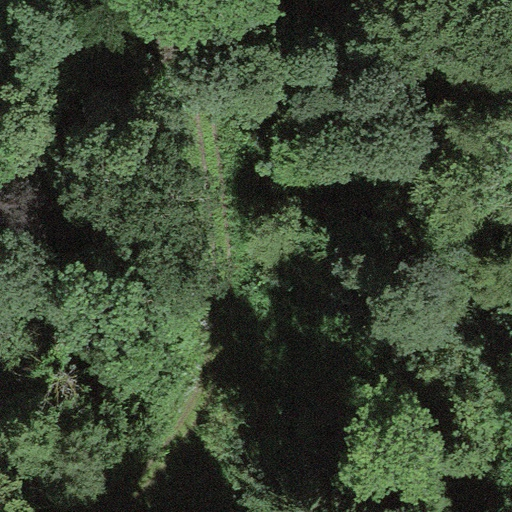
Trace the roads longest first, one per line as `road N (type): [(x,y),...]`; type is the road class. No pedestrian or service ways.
road 1 (track): [(93,511),(150,470),(200,397),(218,300),(180,0)]
road 2 (track): [(187,58),(70,139),(0,148)]
